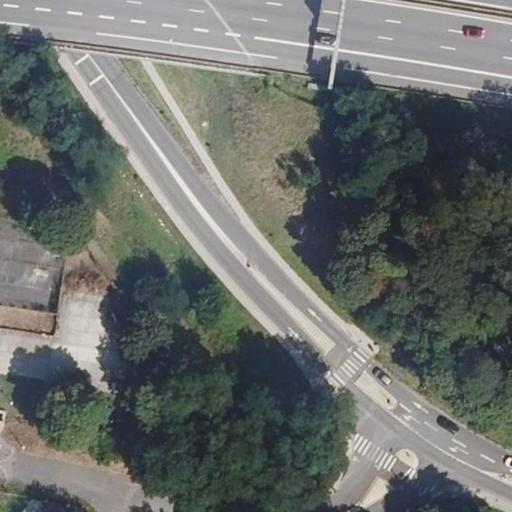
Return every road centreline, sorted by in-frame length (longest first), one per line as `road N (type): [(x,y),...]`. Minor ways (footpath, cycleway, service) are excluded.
road 1 (tertiary): [(403,405),(301,315),(212,219),(48,0)]
road 2 (trunk): [(313,18),(398,66),(511,86)]
road 3 (trunk): [(313,18),(511,49)]
road 4 (trunk): [(141,0),(313,18)]
road 5 (unclassified): [(403,405),(372,451),(347,511)]
